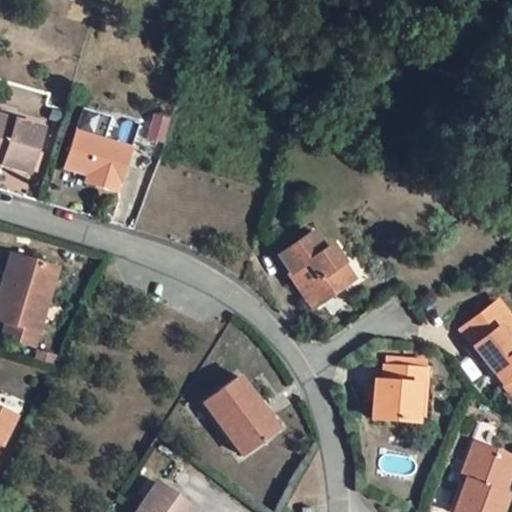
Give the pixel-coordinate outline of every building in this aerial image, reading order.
[(43,130),(0,117),(0,164),(30,173),(43,130)] [(149,156),(160,158),(167,132),(157,129),(149,156)] [(73,134),(63,168),(88,175),(98,178),(95,187),(117,193),(129,150),(73,134)] [(85,184),(95,187),(98,178),(88,175),(85,184)] [(323,250),(311,232),(278,255),(291,273),(295,270),(305,283),(299,287),(306,298),(322,301),(346,285),(335,268),(342,263),(329,245),(323,250)] [(57,267),(12,254),(7,270),(11,272),(3,298),(0,297),(0,321),(7,323),(22,328),(18,341),(34,346),(57,267)] [(346,285),(353,280),(342,263),(335,268),(346,285)] [(0,297),(3,298),(11,272),(7,270),(0,293),(0,297)] [(299,287),(305,283),(295,270),(291,273),(290,274),(299,287)] [(313,308),(322,301),(306,298),(313,308)] [(511,322),(496,302),(463,327),(477,344),(474,347),(511,395),(511,322)] [(3,337),(18,341),(22,328),(7,323),(3,337)] [(474,347),(477,344),(463,327),(460,330),(474,347)] [(423,362),(386,358),(385,367),(383,366),(382,382),(373,381),(370,419),(414,423),(414,416),(417,385),(423,386),(425,370),(423,370),(423,362)] [(203,403),(243,457),(272,436),(266,427),(253,411),(259,406),(248,391),(238,377),(203,403)] [(421,417),(423,386),(417,385),(414,416),(421,417)] [(253,411),(266,427),(276,419),(252,388),(248,391),(259,406),(253,411)] [(14,417),(0,410),(0,444),(1,445),(14,417)] [(508,456),(475,443),(461,480),(467,482),(454,511),(499,511),(506,495),(502,494),(495,491),(508,456)] [(511,468),(511,457),(508,456),(495,491),(502,494),(511,468)] [(190,511),(192,508),(156,484),(137,511),(190,511)]
